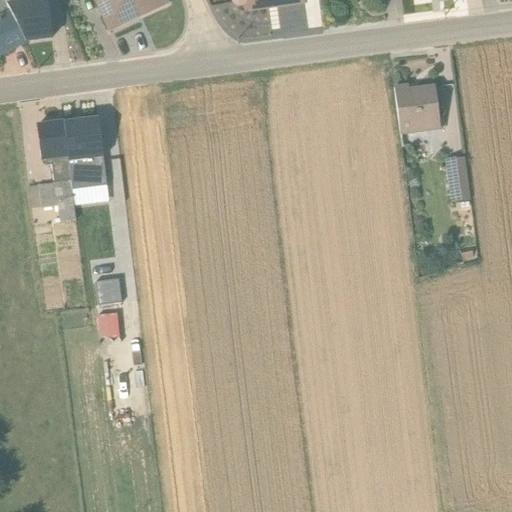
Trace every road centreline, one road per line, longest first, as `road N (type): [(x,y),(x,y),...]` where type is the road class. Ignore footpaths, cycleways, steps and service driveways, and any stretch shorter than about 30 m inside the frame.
road 1 (tertiary): [(216,63),(511,25)]
road 2 (tertiary): [(216,63),(0,93)]
